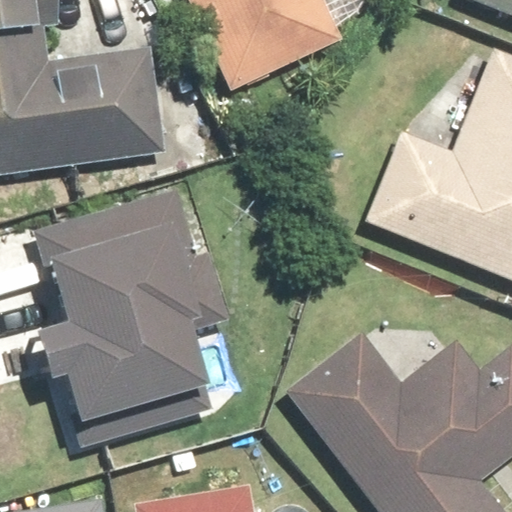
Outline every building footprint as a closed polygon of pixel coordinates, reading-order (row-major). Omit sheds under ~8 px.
[(0,0),(0,174),(154,154),(140,46),(38,60),(33,22),(43,21),(40,0),(0,0)] [(178,0),(220,91),(334,39),(316,0),(178,0)] [(511,0),(466,0),(511,18),(511,0)] [(392,127),(354,219),(511,283),(511,56),(485,45),(442,147),(392,127)] [(168,191),(22,233),(47,320),(15,329),(29,377),(43,373),(64,446),(197,408),(175,331),(223,318),(204,250),(186,255),(168,191)] [(356,327),(274,388),(368,511),(488,511),(465,482),(511,446),(511,354),(501,340),(467,365),(445,337),(393,376),(356,327)] [(242,511),(238,484),(122,502),(123,511),(242,511)] [(91,511),(89,498),(0,511),(91,511)]
